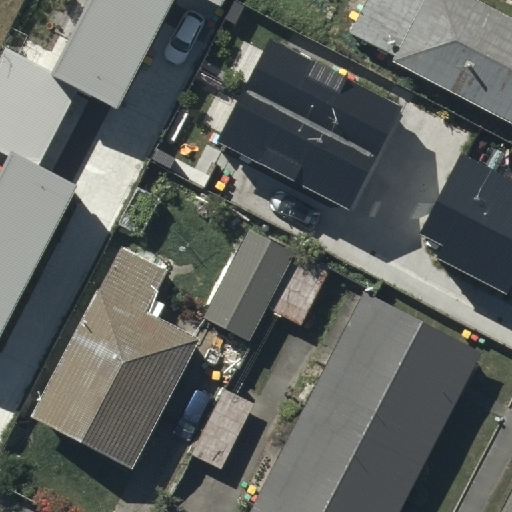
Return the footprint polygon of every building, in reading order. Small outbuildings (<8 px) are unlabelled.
[(0,325),(72,186),(35,167),(77,86),(116,106),(171,0),(88,0),(52,70),(7,47),(0,59),(0,154),(8,158),(0,174),(0,325)] [(431,0),(430,2),(426,0),(372,0),(353,36),(511,121),(511,29),(457,0),(431,0)] [(272,40),(218,144),(350,210),(402,108),(272,40)] [(511,282),(511,182),(462,157),(423,234),(444,244),(437,258),(507,293),(511,282)] [(295,258),(253,236),(207,324),(248,345),(295,258)] [(166,276),(128,256),(37,423),(130,473),(199,347),(144,317),(166,276)] [(332,273),(299,256),(271,310),(303,327),(332,273)] [(402,511),(483,358),(369,299),(258,511),(402,511)] [(255,409),(228,395),(196,458),(222,472),(255,409)]
